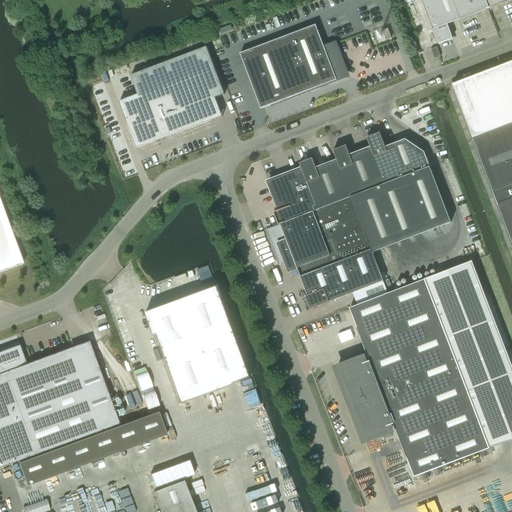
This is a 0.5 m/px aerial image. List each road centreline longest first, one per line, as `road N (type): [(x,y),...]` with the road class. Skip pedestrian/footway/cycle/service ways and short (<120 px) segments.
road 1 (unclassified): [(346,511),(214,162)]
road 2 (unclassified): [(214,162),(511,49)]
road 3 (unclassified): [(0,323),(59,299),(166,181),(214,162)]
road 4 (unknown): [(147,511),(142,481),(150,467),(221,420)]
